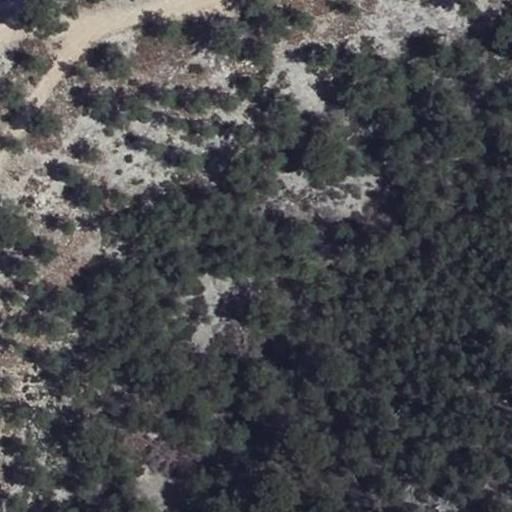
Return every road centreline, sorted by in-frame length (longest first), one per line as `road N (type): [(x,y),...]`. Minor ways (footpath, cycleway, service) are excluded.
road 1 (track): [(0,23),(92,20),(200,0)]
road 2 (track): [(92,20),(0,146)]
